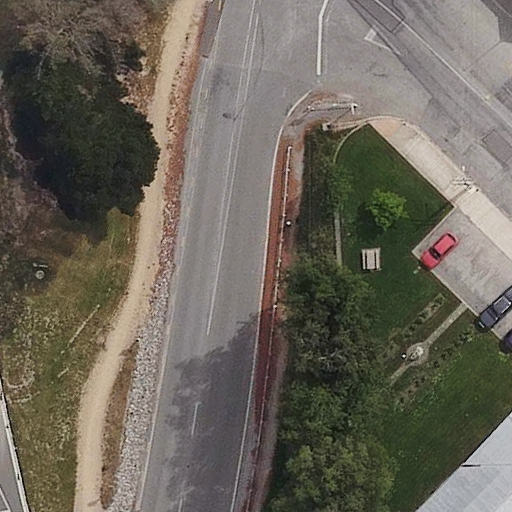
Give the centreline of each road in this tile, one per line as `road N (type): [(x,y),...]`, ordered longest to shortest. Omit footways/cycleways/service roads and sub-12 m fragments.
road 1 (tertiary): [(179,511),(258,0)]
road 2 (residential): [(375,0),(511,122)]
